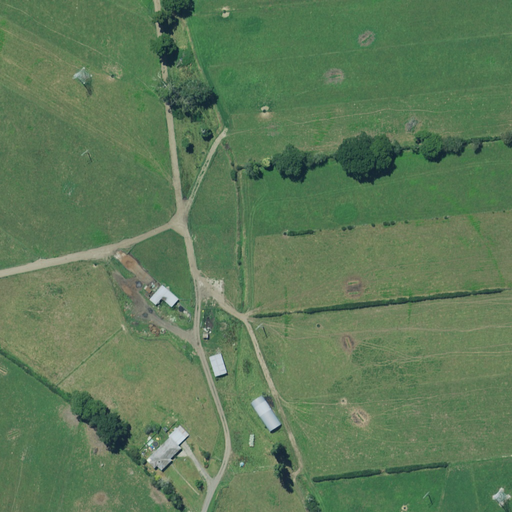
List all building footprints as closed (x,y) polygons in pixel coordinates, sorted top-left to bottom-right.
[(125,260),(120,255),(117,257),(122,263),(125,260)] [(170,296),(154,282),(143,295),(150,301),(156,295),(164,303),(170,296)] [(219,315),(208,315),(208,329),(218,329),(219,315)] [(210,350),(199,354),(206,375),(217,371),(210,350)] [(250,389),(241,395),(263,427),(272,421),(250,389)] [(171,436),(173,437),(150,458),(158,467),(160,466),(164,471),(176,460),(174,458),(185,449),(182,446),(193,436),(183,425),(171,436)]
